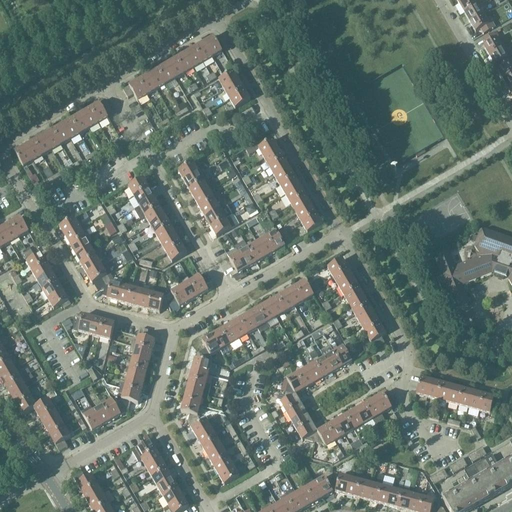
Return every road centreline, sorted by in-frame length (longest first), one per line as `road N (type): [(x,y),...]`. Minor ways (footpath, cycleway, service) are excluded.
road 1 (residential): [(271,111),(216,19),(105,82)]
road 2 (residential): [(205,508),(276,466),(244,405),(250,375)]
road 3 (residential): [(227,297),(151,164)]
road 4 (residential): [(511,123),(439,0)]
road 5 (residential): [(341,233),(271,111)]
road 6 (residential): [(341,233),(409,350)]
road 7 (residential): [(227,297),(341,233)]
road 8 (residential): [(37,218),(146,155)]
road 9 (residential): [(0,144),(105,82)]
road 10 (residential): [(450,445),(427,438),(400,393),(409,350)]
